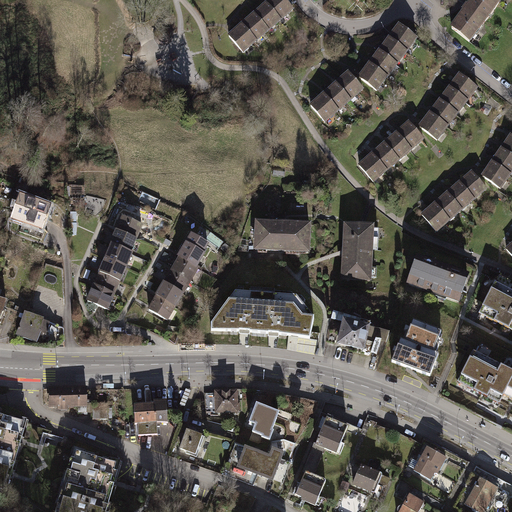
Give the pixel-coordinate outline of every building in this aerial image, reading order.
[(269,0),(264,5),(279,20),(292,10),(283,0),(269,0)] [(471,44),(504,0),(472,0),(450,28),(471,44)] [(279,20),(264,5),(252,14),(267,31),(279,20)] [(241,24),(255,41),(267,31),(252,14),(241,24)] [(255,41),(241,24),(227,35),(241,52),(255,41)] [(400,25),(390,38),(409,52),(418,40),(400,25)] [(399,65),(409,52),(390,38),(380,50),(399,65)] [(380,50),(370,63),(389,78),(399,65),(380,50)] [(378,92),(389,78),(370,63),(359,78),(378,92)] [(349,72),(336,84),(352,102),(365,91),(349,72)] [(450,87),(470,101),(479,89),(460,74),(450,87)] [(336,84),(324,94),(340,112),(352,102),(336,84)] [(470,101),(450,87),(441,99),(460,114),(470,101)] [(326,124),(340,112),(324,94),(310,105),(326,124)] [(431,112),(450,127),(460,114),(441,99),(431,112)] [(450,127),(431,112),(419,127),(439,142),(450,127)] [(410,122),(397,132),(414,151),(426,141),(410,122)] [(402,161),(414,151),(397,132),(386,142),(402,161)] [(502,150),(511,156),(511,137),(510,136),(502,150)] [(386,142),(372,154),(388,173),(402,161),(386,142)] [(492,163),(510,176),(511,172),(511,156),(502,150),(492,163)] [(374,185),(388,173),(372,154),(358,166),(374,185)] [(510,176),(492,163),(483,175),(501,188),(510,176)] [(472,174),(460,184),(473,199),(485,189),(472,174)] [(29,183),(21,180),(17,190),(25,193),(29,183)] [(460,210),(473,199),(460,184),(447,195),(460,210)] [(51,200),(37,195),(35,203),(48,208),(51,200)] [(447,195),(435,205),(448,220),(460,210),(447,195)] [(35,203),(20,198),(13,217),(23,221),(41,227),(48,208),(35,203)] [(437,231),(448,220),(435,205),(423,216),(437,231)] [(116,231),(135,240),(143,223),(132,218),(131,220),(123,217),(116,231)] [(46,229),(41,227),(23,221),(20,231),(42,239),(46,229)] [(308,224),(256,222),(255,251),(307,253),(308,224)] [(369,280),(372,227),(344,226),(342,279),(369,280)] [(112,246),(129,254),(135,240),(116,231),(110,245),(112,246)] [(179,257),(198,268),(205,254),(186,243),(178,257),(179,257)] [(105,260),(125,268),(131,255),(129,254),(112,246),(105,260)] [(173,272),(190,281),(198,268),(179,257),(173,272)] [(468,276),(417,258),(408,283),(459,301),(468,276)] [(99,274),(119,282),(125,268),(105,260),(99,274)] [(164,284),(182,294),(190,281),(173,272),(164,284)] [(93,288),(113,296),(119,282),(99,274),(93,288)] [(157,297),(175,308),(182,294),(164,284),(157,297)] [(511,292),(494,284),(479,314),(511,330),(511,292)] [(113,296),(93,288),(88,301),(107,309),(113,296)] [(236,294),(212,326),(211,332),(238,332),(260,335),(263,296),(236,294)] [(263,296),(260,335),(280,336),(310,341),(314,320),(297,299),(263,296)] [(175,308),(157,297),(149,310),(167,320),(175,308)] [(344,317),(333,313),(331,318),(343,321),(344,317)] [(25,314),(16,335),(37,343),(41,332),(62,339),(63,328),(25,314)] [(367,328),(343,321),(338,344),(361,350),(363,345),(367,328)] [(375,337),(387,343),(391,333),(370,326),(367,328),(363,345),(371,348),(375,337)] [(406,343),(401,341),(393,362),(431,377),(439,355),(434,353),(439,340),(412,329),(406,343)] [(511,372),(473,351),(458,381),(500,404),(504,394),(511,378),(511,372)] [(86,390),(51,390),(51,406),(57,406),(57,410),(66,410),(66,407),(78,407),(78,413),(86,413),(86,390)] [(218,394),(217,394),(217,413),(240,412),(240,404),(237,404),(237,393),(226,394),(226,391),(218,391),(218,394)] [(206,413),(217,413),(217,394),(206,394),(206,413)] [(318,402),(304,399),(303,404),(317,407),(318,402)] [(154,405),(133,406),(134,425),(138,424),(138,435),(157,434),(156,423),(167,423),(166,401),(154,402),(154,405)] [(107,406),(93,406),(93,420),(107,420),(107,406)] [(253,432),(263,436),(262,437),(269,440),(277,419),(260,412),(253,432)] [(0,451),(13,455),(21,424),(0,417),(0,451)] [(326,418),(315,445),(325,449),(337,454),(348,427),(326,418)] [(279,425),(274,437),(282,440),(287,428),(279,425)] [(204,436),(187,431),(180,449),(195,454),(197,446),(201,447),(204,436)] [(313,476),(325,449),(315,445),(313,444),(302,471),(304,472),(313,476)] [(238,468),(258,475),(263,459),(265,455),(246,448),(238,468)] [(446,459),(427,448),(414,471),(430,480),(435,472),(438,474),(446,459)] [(269,461),(263,459),(258,475),(271,480),(281,453),(273,450),(269,461)] [(0,488),(3,490),(13,455),(0,451),(0,488)] [(77,452),(67,485),(105,496),(114,463),(77,452)] [(359,466),(352,484),(375,494),(382,476),(359,466)] [(313,476),(304,472),(294,495),(316,504),(326,482),(313,476)] [(479,479),(465,505),(478,511),(484,511),(497,488),(479,479)] [(349,484),(342,482),(340,490),(346,492),(349,484)] [(100,511),(105,496),(67,485),(59,511),(100,511)] [(398,511),(418,511),(423,504),(409,496),(403,506),(401,507),(399,508),(398,511)]
